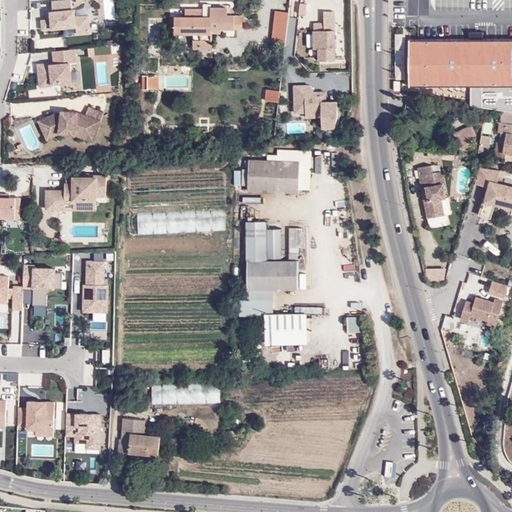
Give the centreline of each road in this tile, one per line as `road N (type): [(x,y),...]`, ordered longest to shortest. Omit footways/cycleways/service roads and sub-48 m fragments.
road 1 (secondary): [(447,427),(395,240),(373,97)]
road 2 (residential): [(0,480),(322,511)]
road 3 (unknown): [(414,308),(467,252),(474,200)]
